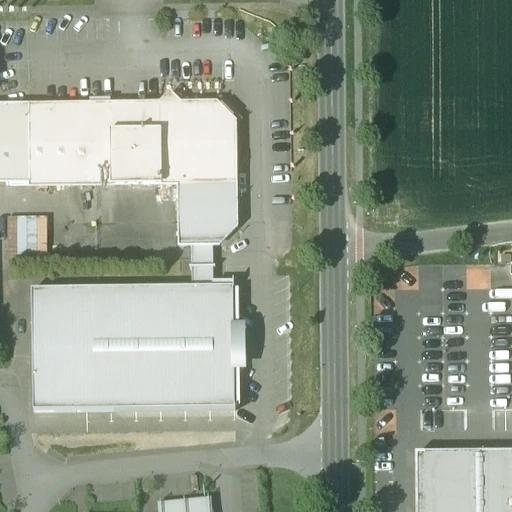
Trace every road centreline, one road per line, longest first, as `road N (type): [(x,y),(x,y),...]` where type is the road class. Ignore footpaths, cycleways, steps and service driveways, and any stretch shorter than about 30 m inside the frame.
road 1 (tertiary): [(334,256),(333,0)]
road 2 (tertiary): [(334,458),(334,256)]
road 3 (residential): [(43,487),(73,476),(223,460)]
road 4 (unclassified): [(511,235),(334,256)]
